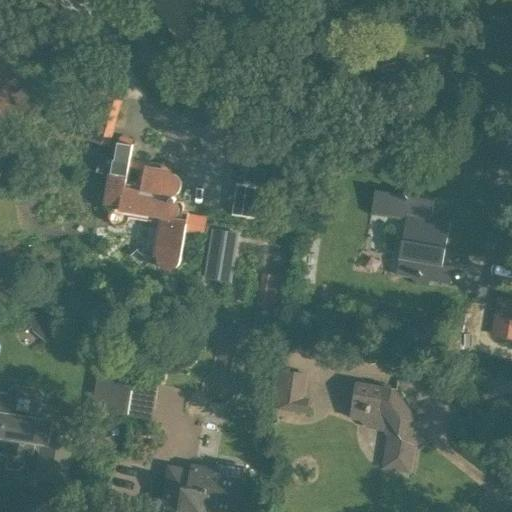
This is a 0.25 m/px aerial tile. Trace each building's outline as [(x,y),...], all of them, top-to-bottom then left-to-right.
[(84,121),(113,128),(120,100),(91,92),(84,121)] [(114,142),(103,204),(112,206),(110,217),(111,219),(112,222),(116,225),(118,225),(120,225),(123,225),(125,224),(126,222),(127,220),(128,218),(128,216),(152,220),(153,221),(155,224),(157,226),(158,227),(154,256),(156,257),(156,260),(157,262),(158,265),(161,267),(162,269),(164,270),(166,270),(170,270),(173,270),(176,268),(178,266),(179,264),(181,261),(187,220),(173,218),(175,216),(177,215),(178,214),(179,212),(180,209),(180,206),(179,204),(178,202),(177,200),(175,199),(172,198),(170,198),(170,195),(173,195),(176,194),(179,193),(181,190),(182,188),(182,186),(182,182),(182,180),(180,177),(179,175),(177,174),(176,174),(172,172),(172,169),(129,163),(132,145),(114,142)] [(0,176),(13,153),(0,145),(0,176)] [(409,195),(406,191),(401,194),(375,190),(371,213),(406,219),(396,274),(411,276),(416,283),(421,284),(422,279),(450,284),(453,266),(442,264),(449,222),(431,219),(434,200),(409,195)] [(210,226),(204,267),(232,271),(238,231),(210,226)] [(257,307),(278,310),(284,276),(263,273),(257,307)] [(491,335),(511,338),(511,299),(497,297),(491,335)] [(133,380),(134,376),(98,370),(96,386),(113,389),(109,413),(128,415),(133,380)] [(275,409),(307,414),(309,398),(305,397),(309,374),(280,370),(275,409)] [(153,419),(158,384),(133,380),(128,415),(153,419)] [(351,417),(361,418),(366,427),(384,430),(393,443),(389,466),(407,469),(411,446),(422,438),(415,429),(419,425),(395,390),(357,383),(351,417)] [(40,456),(37,477),(53,479),(53,476),(64,469),(66,469),(74,420),(37,414),(40,396),(36,391),(15,387),(10,391),(9,396),(0,394),(0,452),(9,454),(7,467),(16,469),(16,466),(20,464),(22,464),(24,456),(26,457),(26,453),(35,447),(40,456)] [(162,511),(214,511),(216,508),(237,511),(242,481),(169,470),(166,488),(167,488),(162,511)]
